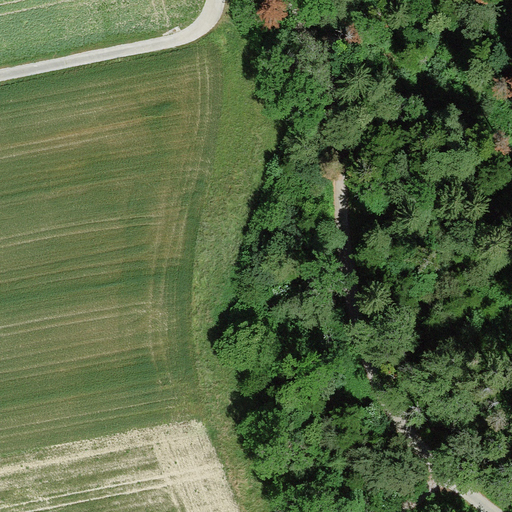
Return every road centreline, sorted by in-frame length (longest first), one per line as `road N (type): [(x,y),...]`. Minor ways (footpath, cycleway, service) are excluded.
road 1 (track): [(489,511),(437,472),(391,413),(347,264),(332,95),(279,0)]
road 2 (track): [(0,78),(160,45),(206,24),(211,0)]
